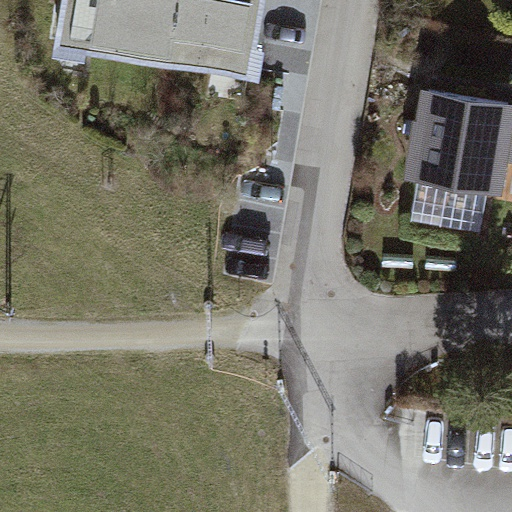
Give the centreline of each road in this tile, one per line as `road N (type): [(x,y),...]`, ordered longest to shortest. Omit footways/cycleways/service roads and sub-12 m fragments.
road 1 (residential): [(511,324),(298,334),(345,0)]
road 2 (track): [(298,334),(0,329)]
road 3 (track): [(298,334),(308,511)]
